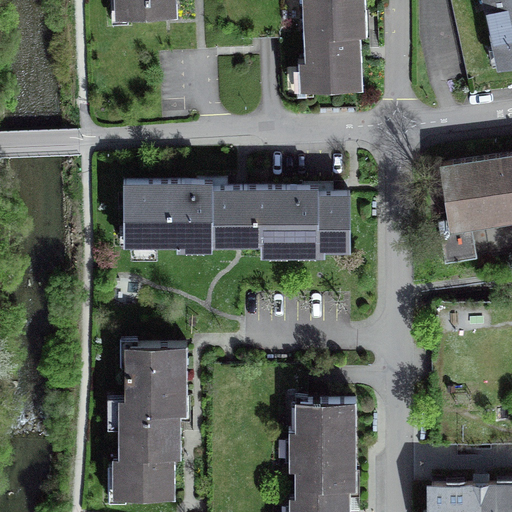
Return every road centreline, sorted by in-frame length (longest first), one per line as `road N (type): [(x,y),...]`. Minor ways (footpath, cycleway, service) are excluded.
road 1 (residential): [(400,511),(397,128)]
road 2 (residential): [(397,128),(204,129)]
road 3 (residential): [(397,128),(398,0)]
